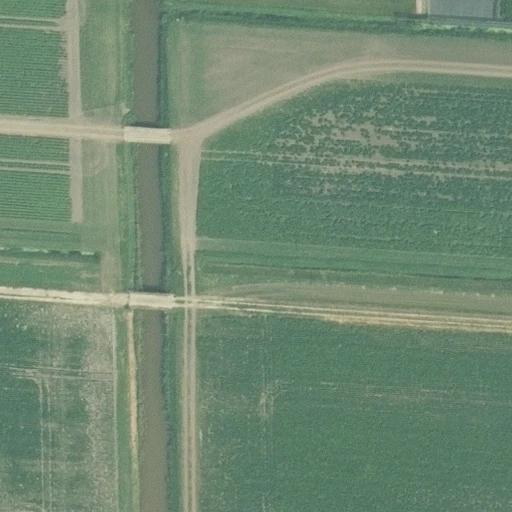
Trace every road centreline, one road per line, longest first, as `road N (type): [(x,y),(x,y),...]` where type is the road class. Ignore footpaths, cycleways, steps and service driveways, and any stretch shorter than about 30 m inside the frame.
road 1 (track): [(511,66),(357,60),(179,136)]
road 2 (track): [(511,323),(210,304)]
road 3 (track): [(87,294),(210,304)]
